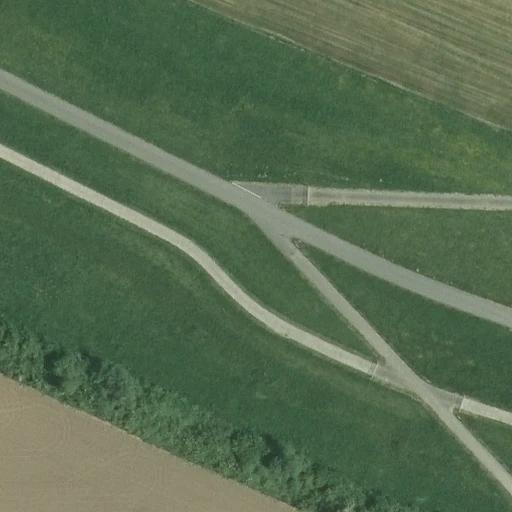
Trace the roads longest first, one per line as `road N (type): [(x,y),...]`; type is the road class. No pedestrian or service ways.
road 1 (track): [(0,149),(191,247),(272,325),(511,419)]
road 2 (unclassified): [(0,77),(261,209),(511,317)]
road 3 (track): [(229,192),(511,204)]
